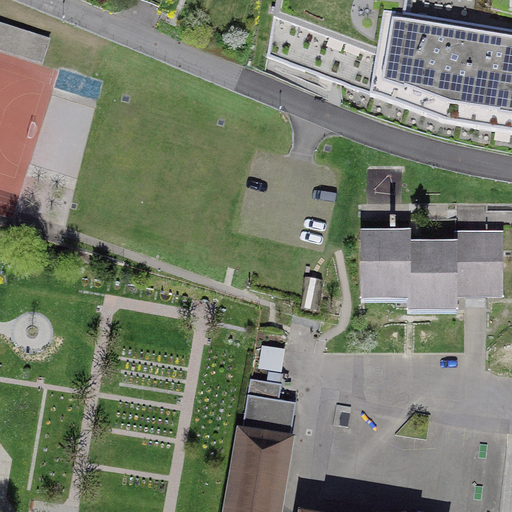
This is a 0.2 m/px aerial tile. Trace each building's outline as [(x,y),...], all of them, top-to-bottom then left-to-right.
[(49,40),(0,26),(0,25),(0,48),(43,61),(49,40)] [(511,46),(395,27),(379,94),(454,123),(511,136),(511,46)] [(410,236),(358,237),(359,306),(406,306),(406,317),(458,317),(458,300),(503,300),(503,234),(458,234),(458,246),(410,247),(410,236)] [(258,373),(282,377),(286,348),(262,345),(258,373)] [(282,384),(252,379),(242,439),(235,437),(222,511),(280,511),(291,447),(287,446),(294,404),(279,402),(282,384)]
